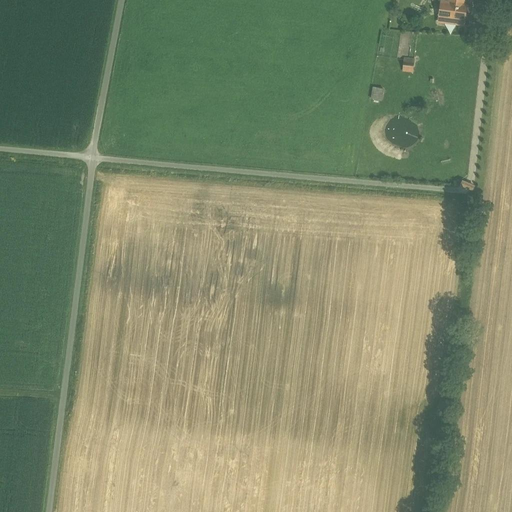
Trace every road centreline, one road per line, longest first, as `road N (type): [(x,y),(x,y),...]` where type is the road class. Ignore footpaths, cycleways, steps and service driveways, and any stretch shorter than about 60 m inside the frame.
road 1 (residential): [(92,157),(465,191)]
road 2 (residential): [(92,157),(48,511)]
road 3 (residential): [(122,0),(92,157)]
